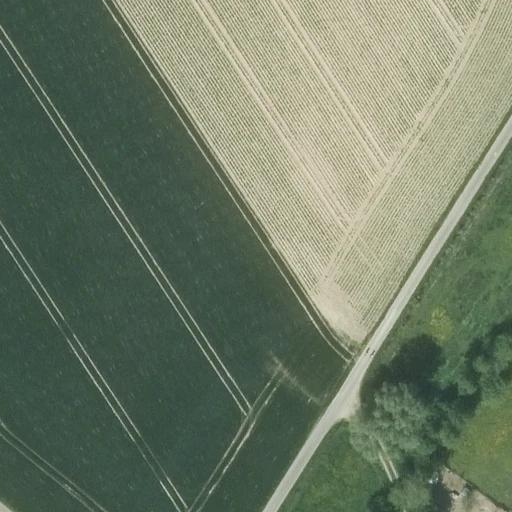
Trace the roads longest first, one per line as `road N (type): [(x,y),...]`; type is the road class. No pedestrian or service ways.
road 1 (unclassified): [(511,113),(267,511)]
road 2 (track): [(408,511),(354,374)]
